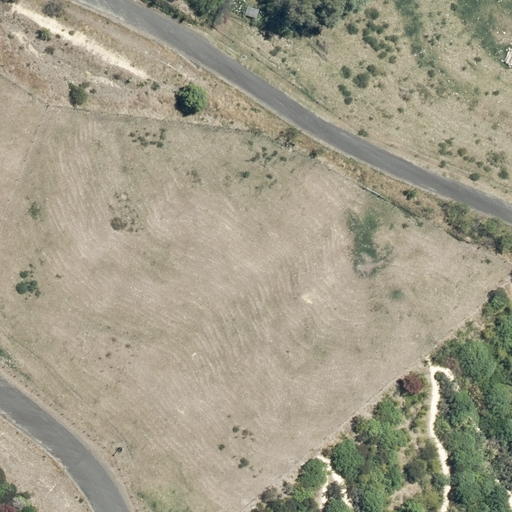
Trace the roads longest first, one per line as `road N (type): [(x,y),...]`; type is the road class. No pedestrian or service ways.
road 1 (residential): [(106,0),(337,138),(511,213)]
road 2 (residential): [(110,511),(67,448),(0,392)]
